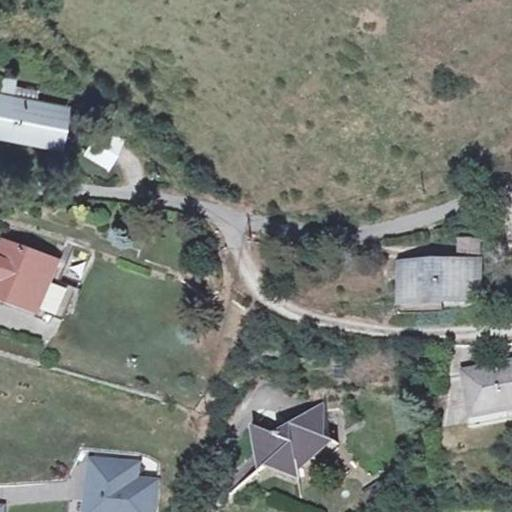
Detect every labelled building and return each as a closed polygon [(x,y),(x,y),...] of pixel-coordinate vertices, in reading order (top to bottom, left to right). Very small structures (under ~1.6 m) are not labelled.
[(26,13),(23,0),(10,0),(14,16),(26,13)] [(0,134),(59,145),(66,108),(36,103),(13,98),(15,88),(16,80),(3,78),(0,95),(0,134)] [(36,103),(38,92),(15,88),(13,98),(36,103)] [(117,153),(122,144),(98,130),(86,151),(110,165),(117,153)] [(0,298),(42,313),(59,268),(66,270),(75,244),(67,241),(59,263),(7,244),(0,264),(0,298)] [(480,265),(479,242),(465,243),(466,265),(480,265)] [(483,301),(482,265),(480,265),(466,265),(406,268),(406,285),(415,285),(416,303),(483,301)] [(511,409),(511,367),(469,376),(478,417),(511,409)] [(319,448),(328,441),(337,445),(338,443),(329,440),(322,389),(320,389),(322,403),(278,436),(253,426),(253,427),(261,431),(266,466),(259,472),(230,494),(231,496),(267,468),(275,462),(299,472),(300,483),(303,500),(304,500),(299,464),(308,456),(312,459),(318,458),(321,452),(319,448)] [(266,466),(261,431),(253,427),(259,472),(266,466)] [(88,511),(155,511),(158,482),(137,480),(138,464),(92,461),(88,511)] [(299,472),(275,462),(267,468),(300,483),(299,472)] [(386,510),(390,491),(380,482),(365,493),(367,511),(386,510)]
